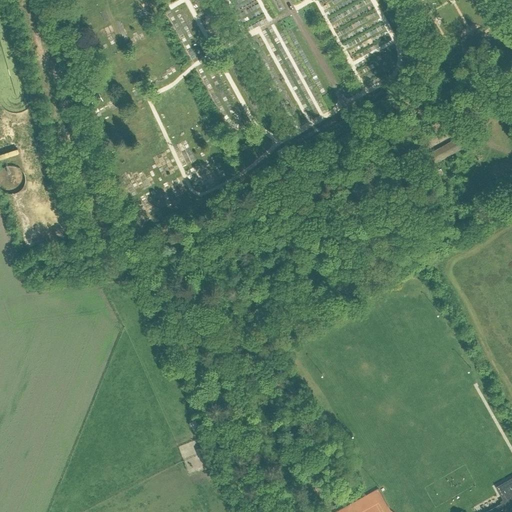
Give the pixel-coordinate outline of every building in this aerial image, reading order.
[(283,55),(294,72),(300,68),(282,39),(277,41),(285,54),(283,55)] [(103,101),(100,95),(91,99),(94,106),(103,101)] [(465,146),(460,136),(428,154),(433,164),(465,146)] [(501,501),(502,503),(507,511),(511,511),(511,477),(497,486),(504,499),(501,501)] [(502,503),(485,511),(507,511),(502,503)]
